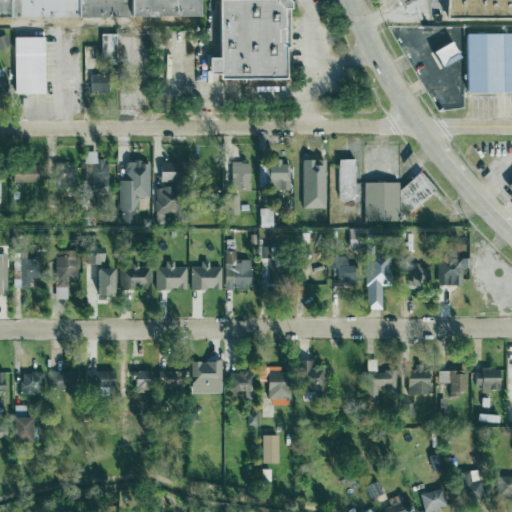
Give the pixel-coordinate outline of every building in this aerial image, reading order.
[(0,0),(0,16),(197,16),(197,0),(0,0)] [(285,77),(284,0),(216,0),(216,57),(206,57),(206,72),(217,72),(217,77),(285,77)] [(452,0),(511,0),(511,19),(452,20),(452,0)] [(467,32),(511,31),(511,91),(468,92),(467,32)] [(115,34),(99,33),(99,58),(114,58),(115,34)] [(0,35),(0,48),(8,46),(3,34),(0,35)] [(42,93),(42,36),(12,36),(12,93),(42,93)] [(439,66),(458,56),(450,40),(430,50),(439,66)] [(88,91),(106,91),(106,74),(88,74),(88,91)] [(94,159),(94,151),(83,151),(84,189),(93,189),(93,186),(106,185),(105,159),(94,159)] [(352,158),(335,159),(336,197),(353,197),(352,158)] [(256,163),(256,184),(270,184),(270,190),(287,190),(287,159),(271,159),(271,163),(256,163)] [(147,161),(122,161),(122,180),(117,180),(117,223),(135,223),(135,197),(147,197),(147,161)] [(158,161),(158,181),(177,181),(178,162),(158,161)] [(248,162),(229,161),(229,190),(247,190),(248,162)] [(50,164),(51,189),(72,188),(71,163),(50,164)] [(37,184),(38,165),(12,164),(11,182),(37,184)] [(362,221),(396,221),(396,207),(427,206),(427,179),(397,180),(397,181),(361,182),(362,221)] [(153,186),(154,219),(162,219),(162,211),(174,211),(173,186),(153,186)] [(236,214),(235,195),(226,195),(226,214),(236,214)] [(271,226),(270,208),(257,208),(257,226),(271,226)] [(101,262),(100,246),(83,247),(84,263),(101,262)] [(52,298),(65,298),(65,285),(74,285),(75,250),(53,249),(52,298)] [(248,260),(233,259),(233,251),(223,250),(222,289),(248,290),(248,260)] [(380,285),(387,285),(388,251),(364,251),(363,308),(379,308),(380,285)] [(37,277),(36,255),(17,256),(18,286),(27,286),(27,278),(37,277)] [(335,268),(336,284),(351,283),(350,255),(330,256),(330,268),(335,268)] [(434,284),(459,285),(459,259),(435,258),(434,284)] [(118,289),(148,288),(147,266),(136,266),(135,260),(127,260),(127,266),(117,266),(118,289)] [(184,266),(172,266),(172,260),(163,260),(163,267),(153,266),(153,288),(183,289),(184,266)] [(188,267),(189,289),(219,289),(219,266),(207,266),(206,260),(198,261),(199,267),(188,267)] [(417,288),(416,283),(426,282),(425,267),(417,267),(417,262),(404,263),(406,288),(417,288)] [(111,268),(95,267),(95,295),(111,296),(111,268)] [(364,401),(375,401),(375,385),(385,385),(384,392),(393,392),(393,371),(374,370),(374,359),(365,358),(364,401)] [(309,360),(297,359),(296,391),(323,392),(324,366),(309,366),(309,360)] [(219,392),(219,360),(188,361),(188,393),(219,392)] [(405,366),(405,393),(426,394),(427,367),(405,366)] [(287,399),(287,367),(256,368),(257,381),(265,381),(265,399),(287,399)] [(472,387),(497,387),(497,369),(472,369),(472,387)] [(47,370),(47,389),(75,390),(75,371),(47,370)] [(112,370),(84,371),(84,387),(112,386),(112,370)] [(131,370),(131,390),(148,390),(148,370),(131,370)] [(156,387),(178,388),(178,371),(157,370),(156,387)] [(251,370),(227,371),(227,391),(242,390),(242,401),(252,401),(251,370)] [(447,394),(463,394),(462,370),(435,370),(436,383),(447,383),(447,394)] [(19,395),(41,394),(41,372),(18,372),(19,395)] [(412,417),(412,403),(399,402),(399,416),(412,417)] [(11,442),(30,442),(29,417),(10,417),(11,442)] [(259,463),(276,462),(275,434),(259,434),(259,463)] [(457,471),(458,499),(479,498),(477,470),(457,471)] [(511,475),(495,476),(496,497),(511,496),(511,475)] [(363,484),(367,497),(379,494),(375,481),(363,484)] [(433,511),(433,509),(445,506),(440,487),(416,493),(420,511),(433,511)] [(404,511),(410,510),(407,494),(385,499),(387,506),(381,507),(382,511),(404,511)]
